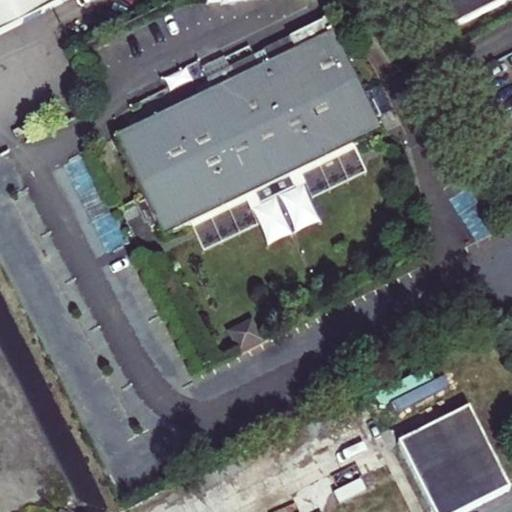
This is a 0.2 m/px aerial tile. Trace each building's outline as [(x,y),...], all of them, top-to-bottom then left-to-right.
[(61,0),(0,0),(0,35),(63,4),(61,0)] [(222,2),(223,9),(255,0),(205,0),(207,6),(222,2)] [(420,0),(440,36),(511,0),(420,0)] [(117,137),(118,138),(115,139),(144,202),(149,211),(143,213),(151,229),(156,226),(162,239),(256,194),(261,204),(276,197),(291,190),(286,180),(380,135),(374,122),(380,119),(376,112),(372,103),(367,106),(363,97),(332,35),(331,35),(325,23),(288,40),(295,53),(268,66),(263,54),(254,58),(259,70),(211,93),(157,119),(154,113),(145,118),(138,121),(140,126),(129,131),(127,127),(120,134),(117,137)] [(206,82),(211,93),(259,70),(254,58),(206,82)] [(363,97),(367,106),(372,103),(376,112),(379,110),(372,93),(363,97)] [(140,126),(138,121),(145,118),(144,116),(133,121),(127,127),(129,131),(140,126)] [(97,226),(112,219),(81,158),(66,165),(97,226)] [(149,211),(144,202),(139,204),(143,213),(149,211)] [(227,334),(238,356),(264,344),(252,321),(227,334)] [(469,410),(398,445),(431,511),(469,511),(509,492),(469,410)]
